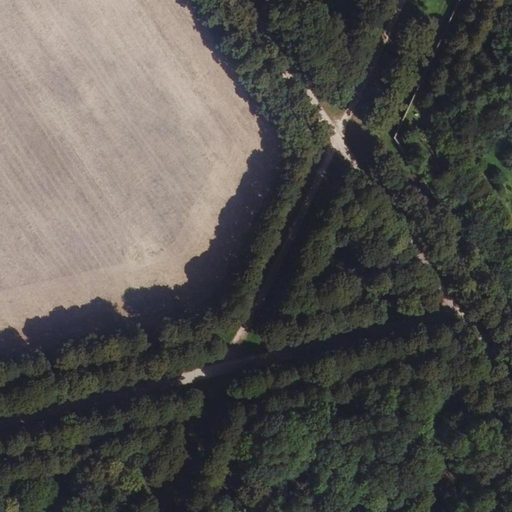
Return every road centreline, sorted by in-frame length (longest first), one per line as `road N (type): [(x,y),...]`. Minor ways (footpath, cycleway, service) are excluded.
road 1 (track): [(226,368),(336,135)]
road 2 (track): [(465,312),(226,368)]
road 3 (track): [(226,368),(0,423)]
road 4 (track): [(465,312),(336,135)]
road 5 (track): [(336,135),(245,0)]
road 6 (track): [(159,511),(226,368)]
road 7 (track): [(336,135),(403,0)]
